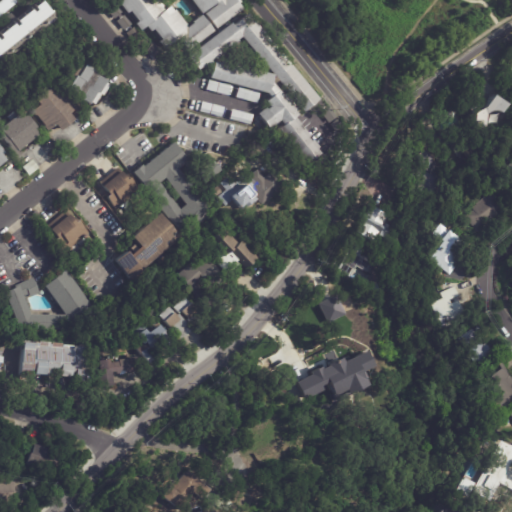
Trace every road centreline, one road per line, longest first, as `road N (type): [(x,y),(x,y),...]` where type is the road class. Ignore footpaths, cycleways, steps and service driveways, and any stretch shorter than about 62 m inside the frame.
road 1 (tertiary): [(373,135),(268,309),(55,511)]
road 2 (residential): [(74,0),(131,64),(143,89),(137,107),(0,218)]
road 3 (tertiary): [(511,28),(402,102),(373,135)]
road 4 (tertiary): [(373,135),(263,0)]
road 5 (residential): [(115,449),(0,404)]
